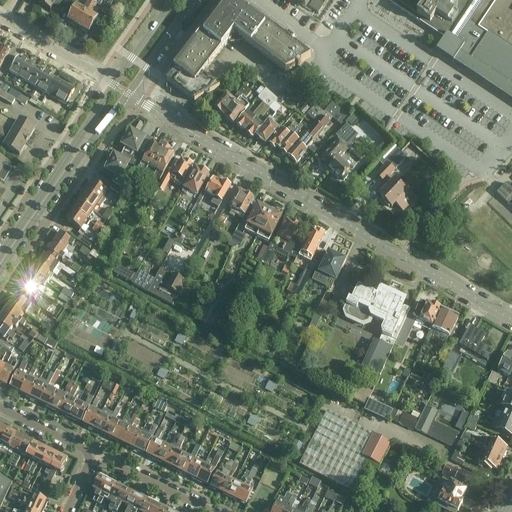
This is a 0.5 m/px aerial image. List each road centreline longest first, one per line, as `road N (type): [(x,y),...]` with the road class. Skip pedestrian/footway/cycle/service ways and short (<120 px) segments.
road 1 (tertiary): [(511,320),(127,93)]
road 2 (unclassified): [(511,143),(472,167),(327,69),(327,51)]
road 3 (secondary): [(0,271),(127,93)]
road 4 (secondary): [(112,84),(0,254)]
road 5 (residential): [(208,511),(92,455)]
road 6 (unclassified): [(112,84),(3,20)]
